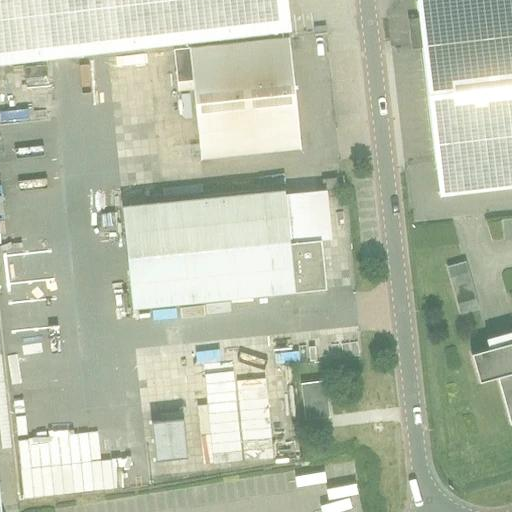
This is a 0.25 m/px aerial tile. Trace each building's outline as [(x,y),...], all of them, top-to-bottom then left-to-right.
[(0,0),(0,65),(292,30),(288,0),(0,0)] [(439,193),(478,189),(511,184),(511,0),(416,0),(419,20),(408,22),(411,47),(422,46),(439,193)] [(288,38),(190,48),(174,50),(177,82),(178,92),(194,90),(201,159),(299,149),(288,38)] [(323,190),(338,188),(336,178),(322,180),(323,190)] [(284,191),(122,207),(132,309),(293,292),(326,289),(321,240),(321,239),(289,243),(285,194),(284,191)] [(465,262),(447,267),(449,276),(460,314),(478,308),(468,271),(465,262)] [(496,378),(509,425),(511,423),(511,331),(486,339),(488,349),(471,354),(478,383),(496,378)] [(304,419),(329,416),(325,380),(299,384),(304,419)] [(183,419),(152,423),(156,461),(187,458),(183,419)] [(327,511),(343,511),(357,510),(355,497),(326,502),(327,511)]
